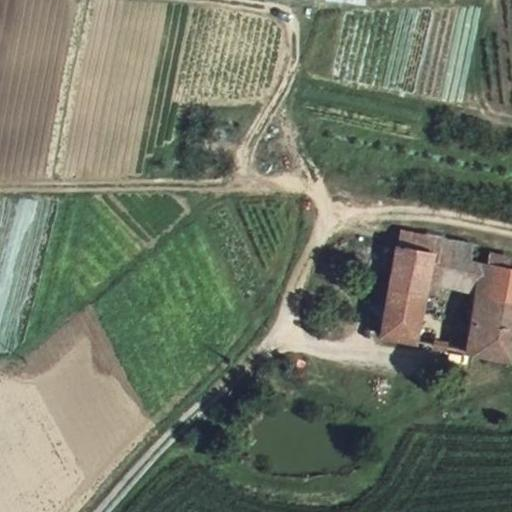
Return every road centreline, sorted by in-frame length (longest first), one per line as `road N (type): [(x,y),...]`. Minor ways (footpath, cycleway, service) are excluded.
road 1 (track): [(100,511),(273,342),(382,360),(437,356)]
road 2 (track): [(0,189),(247,181),(307,187),(334,225)]
road 3 (track): [(273,342),(295,308),(322,233),(343,218),(408,208),(511,230)]
road 4 (track): [(160,0),(269,11),(282,20),(291,63),(256,126),(247,181)]
